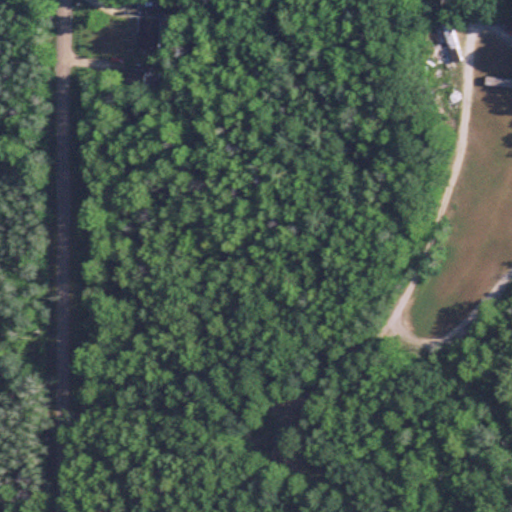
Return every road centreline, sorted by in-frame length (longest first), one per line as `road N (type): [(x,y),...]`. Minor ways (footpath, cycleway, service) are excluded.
road 1 (residential): [(356,511),(336,476),(314,389),(456,225),(478,106),(451,0)]
road 2 (residential): [(63,511),(67,0)]
